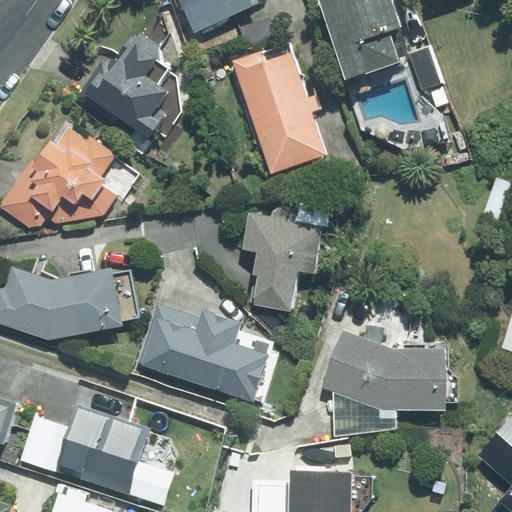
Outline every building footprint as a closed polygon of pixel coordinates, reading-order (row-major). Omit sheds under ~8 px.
[(185,0),(199,30),(263,0),(185,0)] [(400,0),(328,0),(356,76),(408,58),(398,29),(410,25),(400,0)] [(107,60),(81,98),(115,122),(122,112),(156,136),(167,119),(160,114),(177,90),(154,74),(167,55),(159,50),(163,44),(144,31),(140,37),(137,35),(125,53),(128,56),(124,62),(116,57),(112,64),(107,60)] [(293,40),(239,59),(278,171),(333,152),(293,40)] [(432,45),(414,51),(427,87),(445,81),(432,45)] [(36,158),(4,204),(35,226),(109,213),(122,194),(109,185),(115,176),(108,172),(122,152),(95,134),(91,140),(75,128),(64,144),(60,141),(44,164),(36,158)] [(511,179),(501,176),(487,219),(511,227),(511,179)] [(330,221),(256,209),(250,247),(264,250),(256,302),(298,309),(305,268),(322,271),(330,221)] [(0,293),(0,320),(55,338),(129,323),(118,267),(59,278),(18,265),(11,287),(3,285),(0,293)] [(161,304),(142,360),(267,400),(280,359),(274,357),(278,342),(246,332),(250,320),(209,307),(205,319),(161,304)] [(351,329),(330,386),(385,409),(455,407),(454,344),(396,345),(351,329)] [(0,442),(16,448),(33,396),(0,385),(0,442)] [(158,428),(85,404),(66,461),(94,470),(91,479),(169,505),(180,471),(147,460),(158,428)] [(62,470),(76,427),(40,415),(25,458),(62,470)] [(511,423),(484,456),(511,480),(511,423)] [(358,511),(360,474),(360,468),(297,466),(297,479),(256,478),(254,511),(358,511)] [(119,511),(121,506),(68,489),(60,511),(119,511)] [(20,511),(23,504),(0,496),(0,511),(20,511)]
